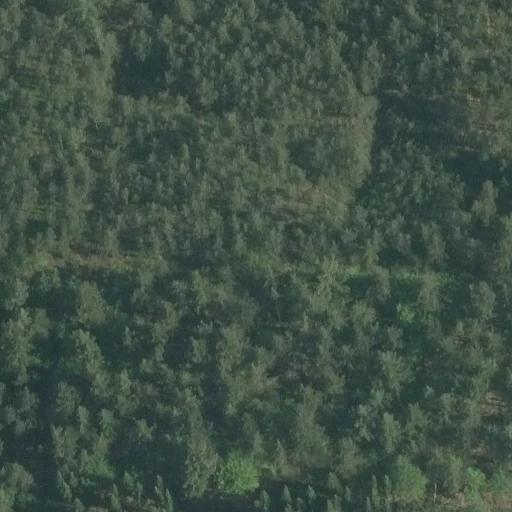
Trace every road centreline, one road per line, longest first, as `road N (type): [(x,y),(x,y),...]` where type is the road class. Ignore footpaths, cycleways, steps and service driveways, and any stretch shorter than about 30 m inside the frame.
road 1 (track): [(78,284),(511,295)]
road 2 (track): [(78,284),(29,511)]
